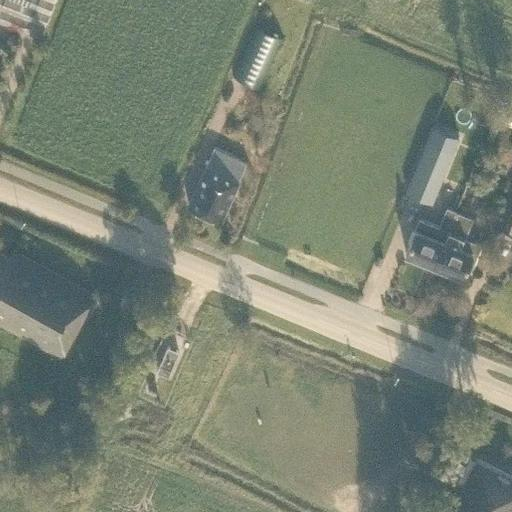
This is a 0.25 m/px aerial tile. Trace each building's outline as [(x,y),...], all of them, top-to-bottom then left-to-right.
[(0,0),(0,19),(39,35),(52,0),(0,0)] [(284,37),(255,25),(233,75),(261,88),(284,37)] [(511,101),(507,100),(501,114),(511,118),(511,101)] [(434,126),(407,192),(433,202),(433,201),(459,136),(434,126)] [(189,204),(221,219),(239,179),(247,161),(215,146),(206,165),(189,204)] [(447,207),(440,226),(420,218),(406,253),(434,264),(445,239),(443,238),(450,223),(455,211),(447,207)] [(466,267),(472,269),(482,243),(464,235),(469,223),(471,217),(455,211),(450,223),(443,238),(445,239),(434,264),(463,276),(466,267)] [(0,322),(61,356),(95,294),(13,249),(11,256),(0,250),(0,322)] [(179,351),(168,346),(157,370),(168,375),(179,351)] [(208,388),(220,357),(209,353),(197,384),(208,388)] [(439,511),(511,511),(511,476),(476,458),(465,480),(458,477),(439,511)] [(416,511),(435,511),(438,506),(423,499),(416,511)]
